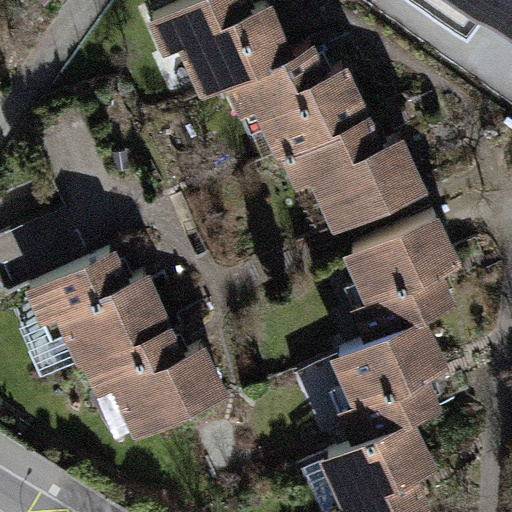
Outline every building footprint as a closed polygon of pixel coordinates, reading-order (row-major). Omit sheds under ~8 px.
[(262,0),(256,2),(255,0),(172,0),(154,7),(171,49),(191,41),(209,86),(302,49),(282,0),(262,0)] [(511,0),(459,0),(511,37),(511,0)] [(286,146),(373,110),(355,68),(327,80),(312,46),(228,81),(245,122),(268,112),(283,148),(286,146)] [(347,223),(442,185),(414,117),(386,128),(378,108),(373,110),(286,146),(303,188),(328,178),(347,223)] [(464,253),(440,200),(342,242),(365,294),(350,300),(364,332),(428,305),(457,292),(443,262),(464,253)] [(174,322),(150,276),(134,284),(119,253),(30,294),(45,326),(60,319),(80,364),(83,363),(174,322)] [(450,355),(428,305),(364,332),(331,347),(353,397),(337,404),(350,434),(417,405),(442,394),(429,364),(450,355)] [(230,396),(208,349),(190,357),(174,322),(83,363),(100,399),(119,391),(140,437),(230,396)] [(325,504),(328,511),(402,511),(432,499),(418,467),(440,458),(417,405),(350,434),(320,447),(342,497),(325,504)]
